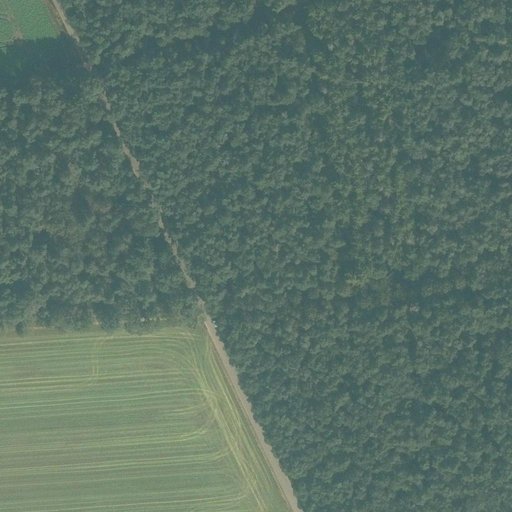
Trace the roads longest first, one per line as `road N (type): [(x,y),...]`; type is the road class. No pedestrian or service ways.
road 1 (unclassified): [(297,511),(57,0)]
road 2 (track): [(303,286),(511,253)]
road 3 (track): [(278,0),(87,64)]
